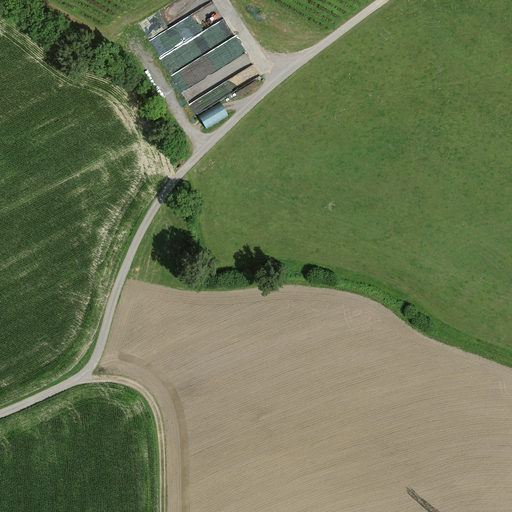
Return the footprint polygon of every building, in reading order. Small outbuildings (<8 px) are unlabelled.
[(179,91),(245,57),(215,0),(192,0),(195,4),(185,9),(189,17),(156,34),(150,21),(143,24),(160,58),(175,50),(183,65),(170,72),(179,91)] [(170,73),(182,64),(172,51),(160,61),(170,73)] [(197,111),(260,78),(248,56),(182,91),(190,106),(193,104),(197,111)] [(242,95),(260,83),(256,78),(239,90),(242,95)] [(224,102),(202,116),(210,129),(232,115),(224,102)]
